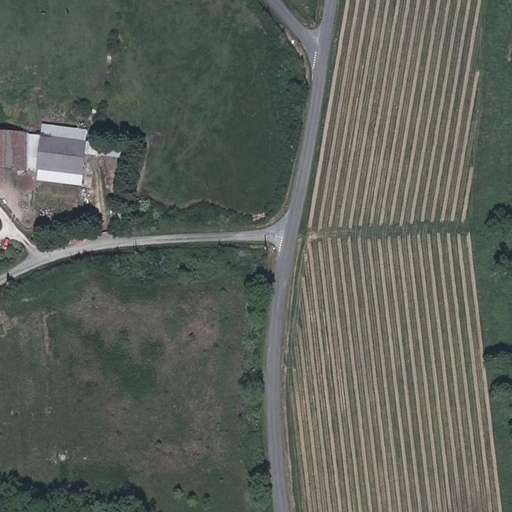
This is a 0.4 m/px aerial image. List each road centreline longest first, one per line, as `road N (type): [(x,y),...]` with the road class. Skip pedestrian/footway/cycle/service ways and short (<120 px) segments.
road 1 (unclassified): [(294,234),(82,249),(44,257),(0,282)]
road 2 (tertiary): [(294,234),(276,406),(286,511)]
road 3 (tertiary): [(327,53),(294,234)]
